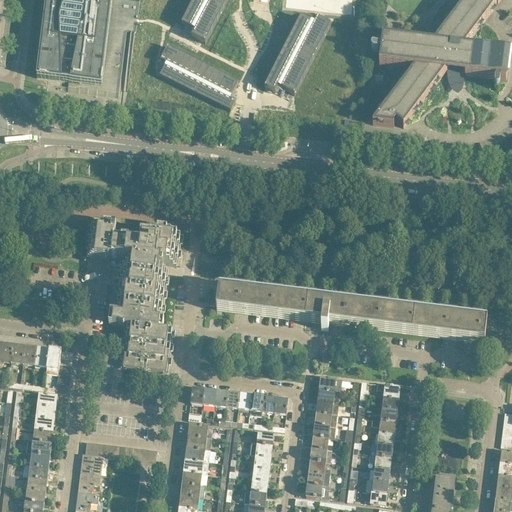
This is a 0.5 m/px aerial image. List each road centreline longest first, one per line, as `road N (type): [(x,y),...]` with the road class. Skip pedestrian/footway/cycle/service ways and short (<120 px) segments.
road 1 (tertiary): [(511,193),(2,130)]
road 2 (residential): [(187,331),(193,284),(489,315),(501,323),(496,374)]
road 3 (residential): [(65,511),(85,338),(0,325)]
road 4 (residential): [(424,358),(365,350),(358,342),(318,349),(297,335),(236,327),(223,336),(187,331)]
road 5 (residential): [(284,511),(299,390),(183,376)]
road 6 (residential): [(165,511),(183,376)]
road 7 (residential): [(406,511),(421,383)]
road 8 (residential): [(480,511),(494,392)]
